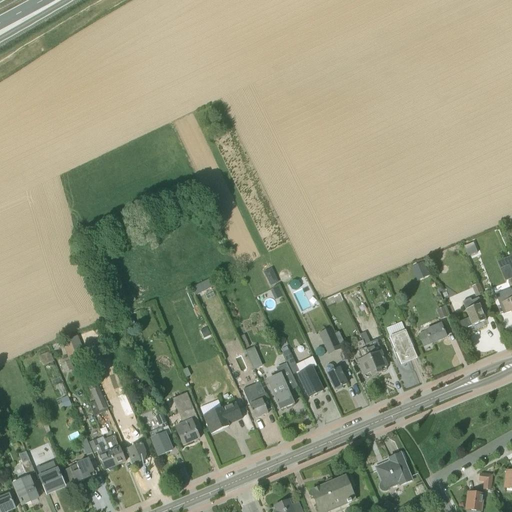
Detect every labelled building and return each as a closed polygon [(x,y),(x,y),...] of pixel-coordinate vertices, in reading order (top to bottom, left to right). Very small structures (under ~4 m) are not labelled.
[(473,243),(464,247),(468,256),(477,253),(473,243)] [(511,256),(503,259),(506,266),(506,267),(509,265),(511,272),(511,256)] [(422,262),(411,267),(417,281),(429,275),(422,262)] [(278,283),(272,269),(263,272),(270,287),(278,283)] [(211,279),(192,288),(196,296),(214,287),(211,279)] [(472,286),(476,297),(483,293),(479,283),(472,286)] [(511,298),(500,303),(500,304),(500,305),(504,314),(511,312),(511,313),(511,298)] [(483,316),(481,312),(479,306),(476,300),(471,302),(470,300),(463,303),(466,312),(465,312),(468,319),(464,321),(467,329),(472,326),(473,327),(474,326),(474,327),(480,325),(479,324),(485,322),(484,319),(487,318),(485,314),(483,316)] [(436,310),(440,320),(448,316),(444,307),(443,307),(438,309),(436,310)] [(446,330),(444,326),(442,326),(441,324),(418,334),(424,347),(430,344),(430,345),(446,338),(443,331),(446,330)] [(99,330),(101,335),(110,332),(108,327),(99,330)] [(206,328),(198,332),(203,341),(211,338),(206,328)] [(340,348),(336,339),(332,329),(319,334),(328,355),(341,349),(340,348)] [(411,361),(409,358),(415,355),(405,330),(389,337),(395,349),(397,354),(402,365),(411,361)] [(387,368),(387,367),(380,352),(376,354),(371,343),(370,343),(366,333),(360,335),(363,341),(377,375),(385,372),(385,371),(386,371),(386,370),(387,369),(387,368)] [(244,335),(240,337),(245,349),(249,347),(244,335)] [(69,358),(70,360),(85,354),(78,336),(62,342),(69,358)] [(336,339),(340,348),(345,346),(341,337),(336,339)] [(369,378),(377,375),(363,341),(358,343),(357,345),(360,351),(353,354),(356,362),(358,361),(365,376),(365,377),(366,378),(367,378),(368,378),(369,378)] [(291,375),(292,375),(299,372),(290,351),(289,351),(283,354),(282,354),(287,364),(291,375)] [(50,352),(38,357),(42,367),(54,362),(50,352)] [(60,365),(64,374),(74,370),(70,361),(60,365)] [(251,365),(254,371),(263,367),(260,361),(251,365)] [(298,388),(292,375),(291,375),(287,364),(276,369),(279,374),(267,379),(272,391),(280,410),(293,405),(288,392),(298,388)] [(346,377),(342,369),(341,367),(334,371),(332,366),(330,365),(327,367),(326,369),(327,371),(331,382),(335,390),(337,389),(338,391),(343,388),(342,387),(347,384),(344,378),(346,377)] [(323,391),(312,368),(298,375),(309,398),(323,391)] [(267,411),(272,409),(265,393),(260,384),(243,391),(249,405),(255,420),(268,414),(267,411)] [(95,402),(100,412),(108,408),(99,387),(91,391),(95,402)] [(192,421),(197,419),(187,394),(173,400),(183,424),(175,427),(183,446),(199,439),(192,421)] [(68,397),(60,400),(64,409),(71,405),(68,397)] [(222,409),(203,416),(211,435),(230,427),(229,425),(242,420),(235,403),(222,409)] [(81,421),(86,419),(82,410),(77,412),(81,421)] [(172,451),(166,437),(172,435),(163,414),(155,417),(160,429),(162,428),(164,433),(158,435),(158,436),(151,439),(159,457),(172,451)] [(131,426),(135,436),(142,433),(138,423),(131,426)] [(51,433),(47,424),(42,426),(46,435),(51,433)] [(107,446),(115,467),(125,463),(114,437),(105,440),(104,441),(107,446)] [(145,453),(141,444),(139,439),(133,441),(135,447),(128,450),(135,465),(136,465),(136,466),(144,463),(143,462),(147,460),(144,453),(145,453)] [(115,467),(107,446),(103,448),(102,445),(99,446),(97,441),(90,443),(94,454),(98,452),(105,471),(108,470),(110,471),(114,470),(114,467),(115,467)] [(22,464),(27,476),(35,473),(26,452),(19,455),(23,464),(22,464)] [(403,453),(400,454),(389,459),(390,462),(376,468),(382,481),(380,485),(379,487),(379,488),(380,489),(381,491),(383,492),(384,492),(385,492),(386,492),(388,491),(389,490),(389,489),(399,485),(400,487),(401,487),(401,486),(412,482),(404,462),(407,461),(403,453)] [(93,473),(88,461),(70,469),(76,483),(90,478),(88,475),(93,473)] [(64,486),(57,469),(39,477),(47,495),(57,491),(55,489),(64,486)] [(492,476),(481,474),(480,482),(484,482),(483,490),(491,490),(492,476)] [(311,491),(319,511),(328,511),(355,501),(345,477),(311,491)] [(38,500),(28,478),(13,484),(19,497),(23,506),(38,500)] [(477,511),(481,511),(483,495),(468,493),(466,511),(477,511)] [(7,511),(15,509),(9,494),(0,498),(0,511),(7,511)] [(301,511),(297,504),(291,506),(289,501),(274,507),(276,511),(301,511)]
